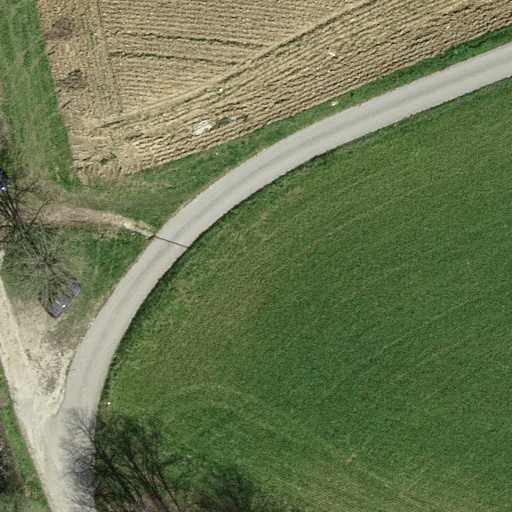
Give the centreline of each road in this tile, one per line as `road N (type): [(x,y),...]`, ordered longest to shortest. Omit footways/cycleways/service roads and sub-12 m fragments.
road 1 (track): [(511,56),(277,157),(185,226),(147,267),(98,347),(71,463),(77,511)]
road 2 (track): [(71,463),(23,382),(0,308)]
